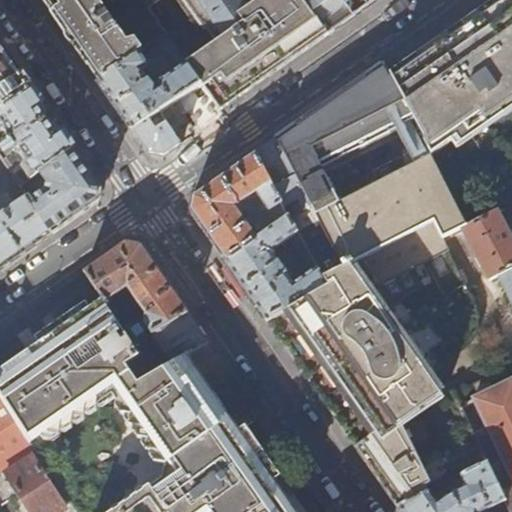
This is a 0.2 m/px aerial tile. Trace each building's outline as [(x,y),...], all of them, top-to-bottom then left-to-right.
[(158,42),(167,36),(148,10),(147,9),(140,0),(42,0),(62,28),(99,80),(141,53),(142,52),(134,40),(140,36),(149,48),(158,42)] [(273,74),(221,0),(140,0),(147,9),(148,10),(162,0),(186,0),(217,44),(187,65),(202,85),(220,111),(240,97),(273,74)] [(329,35),(302,0),(260,0),(254,5),(250,0),(221,0),(273,74),(300,55),(329,35)] [(302,0),(329,35),(359,14),(379,0),(302,0)] [(511,107),(511,0),(495,0),(454,29),(410,59),(390,74),(414,120),(424,139),(423,140),(430,155),(450,141),(454,148),(511,107)] [(187,65),(167,36),(158,42),(168,56),(170,54),(181,70),(163,82),(163,88),(157,92),(146,76),(151,73),(148,68),(150,67),(141,53),(99,80),(115,104),(133,129),(159,113),(202,85),(187,65)] [(0,43),(0,110),(32,89),(10,58),(0,43)] [(321,168),(414,120),(390,74),(384,63),(367,75),(326,103),(275,139),(343,270),(434,224),(442,240),(462,229),(466,227),(430,155),(339,204),(321,168)] [(32,89),(0,110),(0,131),(3,129),(11,141),(1,148),(6,157),(2,159),(21,187),(40,173),(74,149),(54,120),(32,89)] [(179,145),(159,113),(133,129),(144,145),(149,153),(164,156),(172,151),(179,145)] [(267,145),(255,153),(266,172),(275,168),(282,183),(274,188),(284,207),(298,200),(310,222),(308,223),(309,227),(299,233),(328,287),(293,306),(266,321),(294,360),(299,367),(361,456),(381,485),(397,509),(435,490),(462,477),(487,465),(468,426),(459,406),(452,393),(450,394),(448,391),(445,389),(442,389),(437,390),(427,375),(465,348),(470,343),(475,335),(477,330),(478,322),(477,313),(475,304),(441,240),(442,240),(434,224),(343,270),(275,139),(267,145)] [(74,149),(40,173),(46,183),(45,190),(33,197),(32,196),(28,198),(52,234),(63,226),(87,209),(98,202),(100,187),(74,149)] [(266,172),(255,153),(239,164),(203,189),(193,196),(190,211),(215,247),(225,262),(258,240),(235,207),(257,191),(279,226),(290,218),(284,207),(274,188),(266,172)] [(0,270),(15,260),(52,234),(28,198),(27,197),(13,206),(5,193),(0,195),(0,270)] [(466,227),(462,229),(489,278),(497,274),(511,303),(511,242),(496,212),(466,227)] [(328,287),(299,233),(290,218),(279,226),(258,240),(225,262),(237,279),(257,308),(266,321),(293,306),(328,287)] [(104,299),(107,303),(127,288),(132,297),(129,299),(132,304),(136,302),(145,315),(144,322),(136,321),(124,330),(133,344),(188,312),(163,276),(142,246),(127,243),(114,252),(94,266),(87,271),(104,299)] [(124,330),(107,303),(104,299),(0,372),(0,391),(5,399),(32,442),(116,383),(171,462),(176,459),(183,470),(150,494),(146,490),(116,511),(296,511),(187,354),(172,363),(153,374),(154,375),(140,384),(128,365),(142,356),(140,355),(133,344),(124,330)] [(197,325),(188,312),(133,344),(140,355),(159,343),(172,363),(187,354),(209,341),(197,325)] [(511,511),(511,380),(459,406),(468,426),(485,419),(511,476),(511,488),(501,493),(501,494),(505,501),(510,511),(511,511)] [(32,442),(5,399),(0,402),(0,472),(8,474),(32,511),(62,511),(68,508),(34,456),(39,453),(32,442)] [(487,465),(462,477),(467,487),(449,496),(437,504),(432,498),(436,493),(435,490),(397,509),(399,511),(484,511),(505,501),(501,494),(501,493),(487,465)]
